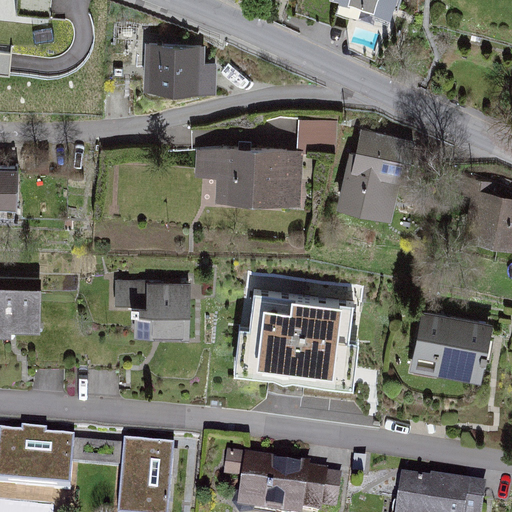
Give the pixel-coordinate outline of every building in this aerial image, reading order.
[(30,0),(0,0),(0,36),(25,40),(30,0)] [(392,0),(336,0),(387,16),(392,0)] [(197,48),(151,47),(149,95),(211,97),(212,73),(196,72),(197,48)] [(399,229),(415,145),(369,136),(353,220),(399,229)] [(300,155),(217,153),(215,203),(298,205),(300,155)] [(14,171),(0,170),(0,219),(12,220),(14,171)] [(511,200),(483,195),(474,241),(511,248),(511,200)] [(202,281),(116,278),(115,339),(200,341),(202,281)] [(53,282),(0,280),(0,340),(51,342),(53,282)] [(350,310),(255,299),(251,335),(241,333),(236,376),(350,389),(355,349),(346,348),(350,310)] [(506,331),(422,315),(410,374),(494,390),(506,331)] [(78,511),(84,442),(6,436),(0,509),(0,511),(78,511)] [(126,453),(123,511),(179,511),(182,456),(126,453)] [(283,466),(232,459),(228,485),(250,488),(246,511),(345,511),(351,479),(282,469),(283,466)] [(496,511),(499,493),(415,481),(409,511),(496,511)]
